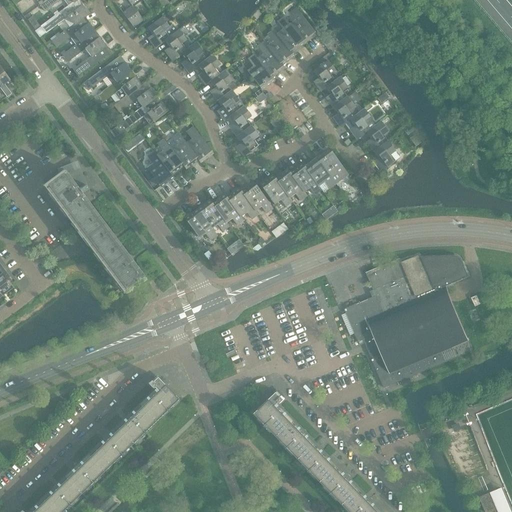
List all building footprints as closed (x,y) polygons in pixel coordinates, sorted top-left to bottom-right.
[(63,0),(68,6),(69,6),(77,0),(47,0),(43,4),(40,6),(44,12),(60,0),(63,0)] [(75,24),(85,17),(89,14),(83,6),(74,12),(69,6),(68,6),(59,13),(55,16),(41,27),(46,34),(64,20),(70,28),(75,24)] [(143,21),(134,9),(132,10),(130,8),(123,14),(134,28),(143,21)] [(289,24),(304,44),(316,35),(296,8),(290,13),(295,20),(289,24)] [(277,33),(293,56),(296,54),(294,51),(304,44),(289,24),(284,17),(277,22),(283,29),(277,33)] [(169,37),(177,31),(172,25),(169,27),(162,18),(148,28),(152,34),(153,32),(154,34),(148,39),(155,48),(164,41),(169,37)] [(86,38),(95,32),(89,24),(80,30),(75,24),(70,28),(60,35),(56,38),(52,41),(57,48),(70,38),(76,46),(80,42),(86,38)] [(267,46),(282,65),(294,56),(293,56),(277,33),(274,29),(268,34),(273,41),(267,46)] [(186,50),(181,44),(186,40),(179,30),(177,31),(169,37),(164,41),(168,46),(170,45),(171,46),(165,51),(172,61),(181,54),(186,50)] [(68,62),(85,49),(91,57),(97,53),(106,46),(100,38),(91,44),(86,38),(80,42),(76,46),(66,53),(63,56),(68,62)] [(257,58),(272,78),(284,69),(282,65),(267,46),(264,42),(258,47),(263,54),(257,58)] [(208,59),(203,53),(196,43),(186,50),(181,54),(185,58),(186,57),(187,59),(181,63),(188,73),(198,66),(203,62),(208,59)] [(78,77),(102,59),(97,53),(91,57),(77,67),(74,70),(78,77)] [(247,71),(262,90),(274,81),(272,78),(257,58),(254,54),(248,59),(254,66),(247,71)] [(220,75),(215,68),(220,64),(212,55),(208,59),(203,62),(198,66),(202,71),(203,70),(204,71),(198,76),(205,85),(210,82),(220,75)] [(112,85),(131,72),(124,63),(120,57),(111,63),(84,84),(88,90),(106,77),(112,85)] [(313,82),(321,92),(326,88),(335,81),(330,75),(335,71),(327,61),(313,72),(317,77),(319,75),(320,77),(313,82)] [(10,80),(0,66),(0,83),(2,86),(4,84),(10,80)] [(232,91),(227,85),(232,81),(224,71),(220,75),(210,82),(214,86),(215,85),(217,87),(210,92),(218,102),(232,91)] [(121,100),(137,89),(141,86),(131,72),(112,85),(102,93),(98,96),(95,98),(99,104),(115,92),(121,100)] [(325,98),(332,107),(346,97),(342,91),(347,87),(346,87),(350,84),(345,77),(341,79),(340,78),(335,81),(326,88),(329,93),(330,92),(332,93),(325,98)] [(11,94),(8,89),(3,92),(7,97),(11,94)] [(119,112),(137,99),(143,107),(148,103),(157,97),(151,89),(142,95),(137,89),(121,100),(114,106),(119,112)] [(239,110),(235,104),(239,101),(232,91),(218,102),(221,106),(222,105),(223,107),(217,112),(225,121),(230,118),(239,110)] [(333,117),(340,127),(349,120),(364,110),(356,104),(353,106),(346,97),(332,107),(336,112),(338,111),(339,113),(333,117)] [(119,135),(130,127),(143,117),(149,125),(154,122),(168,111),(162,103),(153,109),(148,103),(143,107),(128,118),(124,121),(114,129),(119,135)] [(251,126),(246,120),(252,116),(244,107),(239,110),(230,118),(233,122),(234,121),(235,123),(229,127),(236,137),(251,126)] [(376,126),(371,119),(365,112),(364,110),(349,120),(353,125),(354,124),(355,125),(349,130),(356,140),(367,133),(376,126)] [(388,142),(383,136),(387,132),(380,122),(376,126),(367,133),(370,137),(371,137),(372,138),(366,143),(374,153),(388,142)] [(258,145),(253,139),(258,135),(251,126),(236,137),(240,142),(241,141),(242,142),(236,147),(243,156),(258,145)] [(213,154),(193,127),(187,132),(192,140),(186,144),(198,160),(200,163),(213,154)] [(198,160),(186,144),(178,133),(172,138),(178,146),(172,150),(183,166),(185,169),(198,160)] [(183,166),(172,150),(164,139),(157,144),(163,151),(157,156),(171,175),(183,166)] [(399,158),(388,142),(374,153),(377,157),(378,156),(379,158),(373,162),(380,172),(399,158)] [(331,178),(336,185),(348,175),(328,149),(316,158),(331,178)] [(171,175),(157,156),(154,151),(148,156),(153,164),(147,168),(161,187),(174,178),(171,175)] [(321,191),(324,194),(336,185),(331,178),(316,158),(304,167),(318,187),(321,191)] [(310,188),(315,195),(321,191),(318,187),(304,167),(302,164),(289,173),(304,192),(310,188)] [(304,192),(290,173),(287,170),(275,179),(290,198),(295,194),(300,202),(307,196),(304,192)] [(120,247),(82,196),(81,194),(88,189),(84,185),(83,186),(79,174),(70,178),(69,178),(64,171),(44,186),(100,261),(102,260),(124,290),(140,278),(118,248),(120,247)] [(290,198),(275,179),(273,176),(260,185),(275,204),(280,200),(285,207),(292,202),(289,199),(290,198)] [(273,209),(253,183),(241,192),(255,211),(261,207),(266,214),(273,209)] [(255,211),(241,192),(239,189),(227,198),(241,217),(246,213),(252,220),(259,215),(255,211)] [(241,217),(227,198),(226,198),(224,195),(212,204),(226,223),(232,219),(237,226),(244,221),(241,217)] [(226,223),(212,204),(210,201),(197,210),(212,229),(217,225),(222,232),(229,227),(226,223)] [(212,229),(197,210),(185,219),(199,238),(205,234),(210,241),(217,236),(212,229)] [(468,338),(453,305),(447,291),(448,290),(446,287),(469,277),(463,262),(462,260),(461,258),(459,257),(457,256),(454,255),(452,255),(421,256),(420,254),(402,262),(400,258),(366,273),(374,292),(372,292),(374,296),(375,296),(376,300),(361,306),(360,303),(344,309),(346,313),(343,314),(352,334),(355,333),(358,342),(364,340),(384,388),(473,350),(468,338)] [(12,280),(0,264),(0,294),(1,296),(13,288),(9,283),(12,280)] [(471,298),(473,302),(475,307),(481,304),(477,295),(471,298)] [(59,511),(167,408),(177,398),(163,383),(156,376),(151,381),(150,381),(147,384),(151,388),(152,387),(156,390),(30,511),(23,511),(22,510),(19,511),(59,511)] [(379,511),(276,405),(280,402),(281,403),(285,399),(282,396),(281,396),(277,392),(270,399),(255,413),(352,511),(379,511)] [(497,511),(490,493),(479,497),(485,511),(497,511)]
